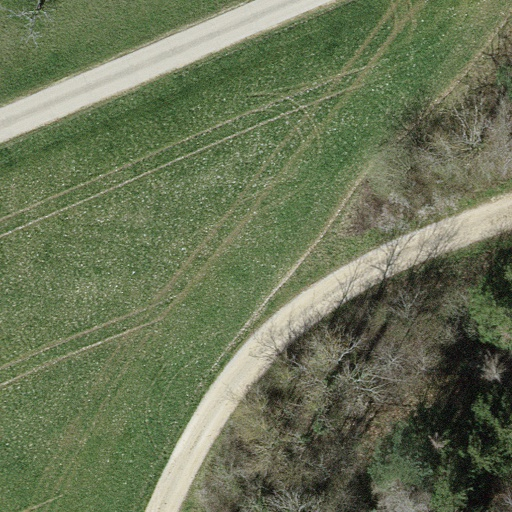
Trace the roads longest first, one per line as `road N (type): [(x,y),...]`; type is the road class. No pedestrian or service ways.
road 1 (track): [(157,511),(233,376),(297,311),(459,225),(511,206)]
road 2 (track): [(294,0),(0,124)]
